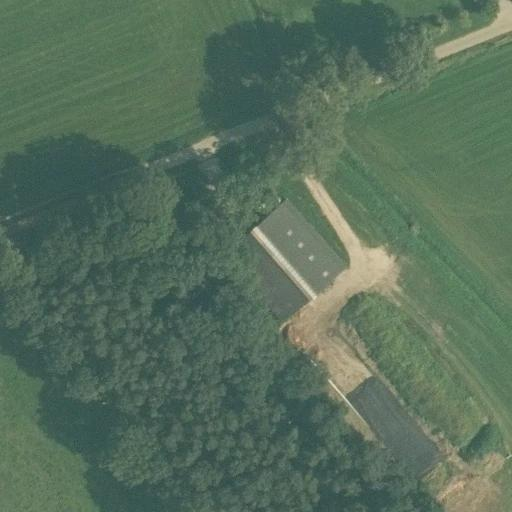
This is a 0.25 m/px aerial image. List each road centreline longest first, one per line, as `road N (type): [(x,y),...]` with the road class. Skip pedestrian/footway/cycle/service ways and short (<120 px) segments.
road 1 (unclassified): [(171,164),(511,26)]
road 2 (track): [(171,164),(0,234)]
